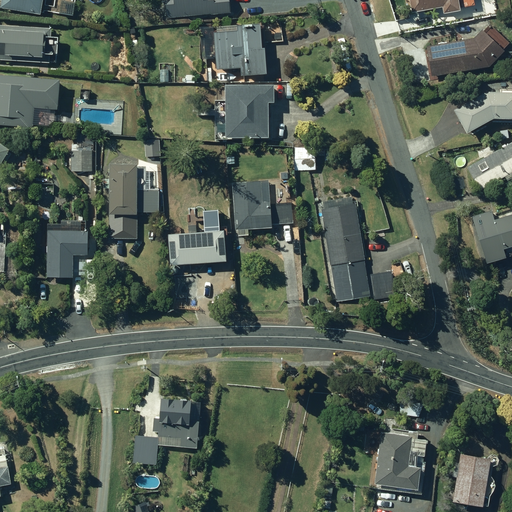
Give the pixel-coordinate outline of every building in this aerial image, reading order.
[(0,0),(0,4),(38,12),(40,0),(0,0)] [(164,0),(165,17),(230,11),(228,0),(164,0)] [(441,5),(443,11),(460,8),(460,5),(473,3),(472,0),(408,0),(411,11),(441,5)] [(74,3),(57,2),(56,15),(73,16),(74,3)] [(239,65),(240,73),(265,71),(264,44),(261,44),(259,20),(236,22),(236,28),(213,30),(215,67),(239,65)] [(0,57),(48,61),(50,25),(0,22),(0,57)] [(426,44),(431,75),(488,64),(504,48),(497,42),(503,36),(489,22),(483,28),(481,27),(473,35),(426,44)] [(0,122),(31,125),(32,104),(56,106),(58,77),(0,71),(0,122)] [(224,82),(224,135),(267,135),(267,99),(272,99),(273,82),(224,82)] [(453,107),(466,131),(493,115),(511,115),(511,88),(486,88),(453,107)] [(511,174),(511,139),(466,165),(479,189),(504,174),(506,178),(511,174)] [(70,170),(91,169),(91,148),(70,149),(70,170)] [(107,212),(136,212),(136,210),(157,210),(157,187),(135,187),(136,161),(108,161),(107,177),(102,177),(102,186),(107,186),(107,212)] [(237,228),(237,234),(247,233),(247,227),(271,225),(271,221),(292,221),(291,201),(269,202),(269,199),(261,199),(260,178),(231,180),(235,228),(237,228)] [(320,207),(335,301),(370,295),(355,201),(320,207)] [(469,211),(484,257),(503,251),(500,242),(511,237),(511,206),(492,213),(490,205),(469,211)] [(45,275),(71,275),(71,252),(87,252),(87,228),(46,228),(45,275)] [(166,232),(169,264),(225,259),(223,228),(166,232)] [(392,284),(390,272),(369,275),(373,300),(388,298),(385,285),(392,284)] [(150,424),(156,424),(155,434),(177,435),(177,442),(194,443),(196,415),(186,415),(188,393),(158,391),(157,414),(151,413),(150,424)] [(420,405),(403,402),(400,414),(418,417),(420,405)] [(362,412),(349,410),(346,428),(359,430),(362,412)] [(372,480),(414,484),(417,462),(414,462),(415,450),(421,451),(423,434),(415,433),(416,427),(406,426),(405,431),(379,428),(372,480)] [(153,461),(155,433),(133,432),(131,459),(153,461)] [(450,495),(481,500),(488,453),(457,448),(450,495)] [(398,497),(378,495),(377,505),(397,507),(398,497)] [(131,502),(133,511),(148,511),(144,498),(131,502)]
